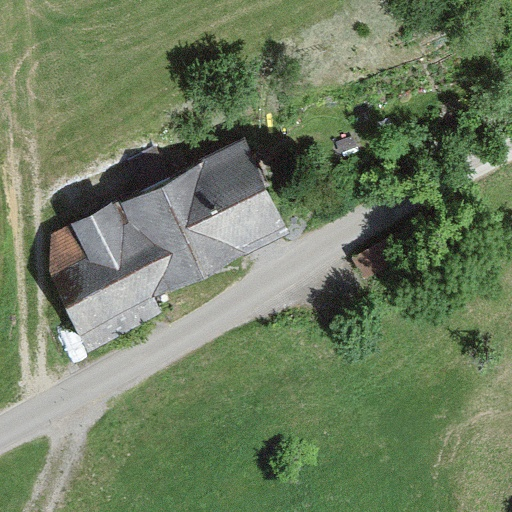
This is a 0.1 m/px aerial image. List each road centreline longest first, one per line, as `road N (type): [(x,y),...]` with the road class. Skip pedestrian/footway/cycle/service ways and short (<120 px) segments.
road 1 (unclassified): [(0,433),(511,146)]
road 2 (track): [(92,383),(35,511)]
